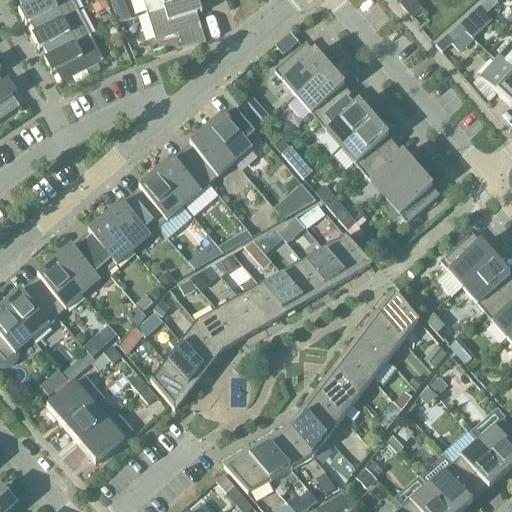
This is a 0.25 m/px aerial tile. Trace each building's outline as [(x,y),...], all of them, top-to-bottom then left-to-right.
[(17,0),(23,10),(42,0),(11,0),(13,2),(17,0)] [(30,24),(36,35),(78,13),(70,0),(42,0),(23,10),(18,13),(26,27),(30,24)] [(121,0),(108,0),(119,24),(130,20),(121,0)] [(142,0),(147,14),(192,0),(191,0),(142,0)] [(193,0),(192,0),(147,14),(156,42),(177,36),(182,51),(206,45),(201,28),(197,16),(202,14),(197,0),(193,0)] [(405,0),(399,6),(412,21),(423,12),(412,0),(405,0)] [(489,0),(479,9),(486,17),(498,6),(492,0),(489,0)] [(103,1),(92,7),(96,15),(107,9),(103,1)] [(470,17),(476,24),(482,19),(476,12),(470,17)] [(43,49),(48,59),(90,38),(78,13),(36,35),(31,37),(38,51),(43,49)] [(470,17),(458,27),(465,35),(477,25),(470,17)] [(446,37),(435,47),(442,55),(453,45),(465,35),(458,27),(446,37)] [(115,28),(107,32),(111,41),(119,37),(115,28)] [(290,36),(275,49),(283,58),(298,45),(290,36)] [(48,59),(44,62),(51,76),(56,74),(62,85),(85,73),(88,79),(99,73),(96,67),(104,63),(90,38),(48,59)] [(274,74),(296,99),(329,71),(314,54),(312,56),(305,47),(274,74)] [(511,48),(497,65),(511,78),(511,48)] [(511,108),(511,78),(497,65),(481,82),(511,109),(511,108)] [(296,99),(318,125),(349,98),(342,90),(344,88),(329,71),(296,99)] [(3,85),(0,87),(0,122),(20,109),(12,98),(17,95),(8,82),(3,85)] [(318,125),(340,150),(373,122),(358,105),(357,107),(349,98),(318,125)] [(259,110),(249,119),(258,129),(268,120),(259,110)] [(223,118),(206,133),(234,165),(260,143),(233,112),(224,120),(223,118)] [(340,150),(363,175),(393,149),(386,140),(388,139),(373,122),(340,150)] [(191,149),(182,157),(209,187),(234,165),(206,133),(189,147),(191,149)] [(280,141),(273,147),(282,157),(288,151),(280,141)] [(363,175),(385,201),(417,173),(402,156),(401,157),(393,149),(363,175)] [(288,151),(282,157),(303,182),(312,174),(290,150),(288,151)] [(172,162),(155,177),(183,209),(209,187),(182,157),(174,164),(172,162)] [(417,173),(385,201),(407,227),(438,200),(430,191),(432,190),(417,173)] [(140,193),(131,201),(158,231),(183,209),(155,177),(138,191),(140,193)] [(323,188),(315,195),(325,207),(334,200),(323,188)] [(334,200),(326,208),(348,233),(355,227),(356,226),(334,200)] [(121,206),(104,221),(133,253),(158,231),(131,201),(123,208),(121,206)] [(318,210),(308,216),(315,226),(325,220),(318,210)] [(89,237),(81,245),(107,276),(133,253),(104,221),(88,236),(89,237)] [(288,227),(277,236),(288,250),(299,241),(288,227)] [(355,227),(348,233),(356,243),(363,237),(355,227)] [(454,252),(466,241),(456,230),(444,241),(454,252)] [(274,235),(264,242),(269,249),(279,242),(274,235)] [(440,264),(462,290),(495,262),(480,245),(479,247),(471,238),(466,241),(454,252),(440,264)] [(233,240),(218,249),(223,255),(238,247),(233,240)] [(345,240),(323,252),(347,281),(370,268),(345,240)] [(71,250),(54,265),(82,298),(107,276),(81,245),(72,252),(71,250)] [(255,247),(246,254),(256,265),(264,258),(255,247)] [(323,252),(301,264),(326,293),(347,281),(323,252)] [(195,253),(184,262),(196,274),(206,266),(195,253)] [(232,258),(221,265),(228,276),(239,270),(232,258)] [(462,290),(485,316),(511,291),(511,285),(508,280),(509,279),(495,262),(462,290)] [(301,264),(280,277),(305,305),(326,293),(301,264)] [(38,281),(30,289),(57,320),(82,298),(54,265),(37,280),(38,281)] [(211,270),(191,282),(202,295),(220,280),(211,270)] [(169,274),(159,280),(164,289),(174,283),(169,274)] [(404,276),(393,286),(398,291),(403,296),(414,287),(404,276)] [(280,277),(259,289),(284,317),(305,305),(280,277)] [(189,283),(178,289),(185,300),(196,294),(189,283)] [(20,295),(3,309),(31,342),(57,320),(30,289),(21,296),(20,295)] [(259,289),(238,301),(263,330),(284,317),(259,289)] [(511,291),(485,316),(507,341),(511,336),(511,291)] [(394,296),(378,316),(403,344),(419,324),(394,296)] [(145,297),(136,305),(143,314),(152,305),(145,297)] [(238,301),(216,313),(241,342),(263,330),(238,301)] [(162,305),(154,315),(163,322),(171,312),(162,305)] [(0,369),(1,370),(4,370),(6,369),(9,368),(11,367),(12,365),(14,363),(15,361),(15,358),(15,356),(31,342),(3,309),(0,312),(0,369)] [(136,309),(125,319),(135,331),(136,331),(145,319),(136,309)] [(216,313),(195,325),(220,354),(241,342),(216,313)] [(378,316),(363,335),(388,364),(403,344),(378,316)] [(433,316),(426,322),(436,334),(443,328),(433,316)] [(146,323),(138,330),(141,333),(147,340),(155,333),(147,324),(146,323)] [(195,325),(180,344),(205,373),(220,354),(195,325)] [(116,338),(108,328),(82,349),(91,360),(116,338)] [(135,331),(119,351),(127,360),(143,339),(140,335),(136,331),(135,331)] [(363,335),(348,355),(373,384),(388,364),(363,335)] [(174,352),(165,364),(190,392),(190,393),(205,373),(180,344),(175,338),(168,345),(174,352)] [(455,344),(450,349),(458,357),(463,353),(455,344)] [(112,348),(103,356),(113,367),(121,359),(116,354),(112,348)] [(435,349),(425,362),(434,370),(444,357),(435,349)] [(348,355),(333,374),(358,403),(373,384),(348,355)] [(190,393),(165,364),(149,385),(174,413),(190,393)] [(72,368),(62,377),(69,385),(79,377),(72,368)] [(58,374),(52,380),(60,389),(66,384),(58,374)] [(333,374),(318,394),(343,422),(358,403),(333,374)] [(441,377),(428,388),(430,391),(439,400),(441,402),(454,391),(441,377)] [(46,411),(63,430),(101,397),(84,378),(46,411)] [(129,386),(139,396),(147,389),(138,378),(129,386)] [(415,379),(409,387),(416,393),(422,385),(415,379)] [(492,384),(486,389),(493,397),(499,392),(492,384)] [(147,389),(139,396),(148,407),(156,399),(147,389)] [(430,391),(420,400),(428,409),(439,400),(430,391)] [(318,394),(303,413),(328,442),(343,422),(318,394)] [(403,395),(394,407),(400,414),(410,401),(403,395)] [(63,430),(79,449),(117,415),(101,397),(63,430)] [(303,413),(288,432),(302,449),(313,461),(328,442),(303,413)] [(117,415),(79,449),(95,467),(133,434),(117,415)] [(385,415),(376,423),(383,432),(393,424),(385,415)] [(511,432),(503,422),(477,444),(505,477),(511,470),(511,432)] [(288,432),(267,444),(292,473),(313,461),(302,449),(288,432)] [(394,438),(388,444),(397,454),(403,448),(394,438)] [(267,444),(246,457),(270,485),(292,473),(267,444)] [(477,444),(452,466),(479,497),(487,490),(489,491),(505,477),(477,444)] [(270,485),(246,457),(223,469),(248,498),(270,485)] [(444,457),(418,479),(447,511),(464,511),(472,506),(470,504),(479,497),(452,466),(444,457)] [(373,465),(366,470),(375,480),(382,475),(373,465)] [(342,482),(333,472),(328,477),(336,487),(342,482)] [(366,473),(356,482),(366,492),(375,483),(366,473)] [(326,479),(317,485),(326,498),(334,492),(326,479)] [(447,511),(418,479),(393,501),(401,510),(402,511),(447,511)] [(226,497),(235,507),(243,500),(234,489),(226,497)] [(0,511),(8,511),(14,507),(0,491),(0,511)] [(308,493),(289,508),(291,511),(306,511),(309,510),(316,505),(317,504),(308,493)] [(343,496),(316,511),(338,511),(349,506),(343,496)] [(243,500),(235,507),(239,511),(250,511),(253,510),(243,500)]
